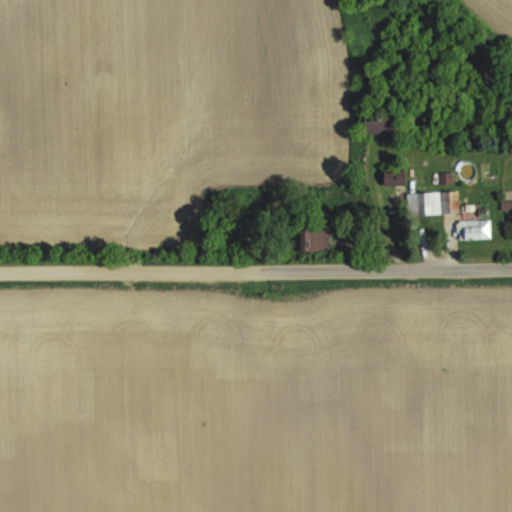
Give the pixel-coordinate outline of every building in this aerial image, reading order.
[(366,110),(366,133),(397,133),(397,110),(366,110)] [(385,185),(404,185),(404,170),(385,170),(385,185)] [(406,193),(406,215),(459,214),(458,191),(406,193)] [(511,208),(511,201),(502,202),(502,209),(511,208)] [(491,219),(457,219),(457,239),(491,239),(491,219)] [(329,228),(303,228),(303,252),(329,252),(329,228)]
